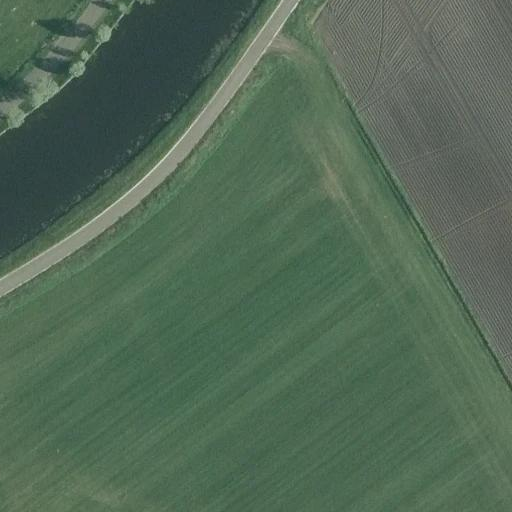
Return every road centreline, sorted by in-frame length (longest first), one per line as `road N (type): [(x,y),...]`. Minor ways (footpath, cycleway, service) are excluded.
road 1 (unclassified): [(0,287),(154,179),(287,0)]
road 2 (unclassified): [(0,99),(45,64),(96,0)]
